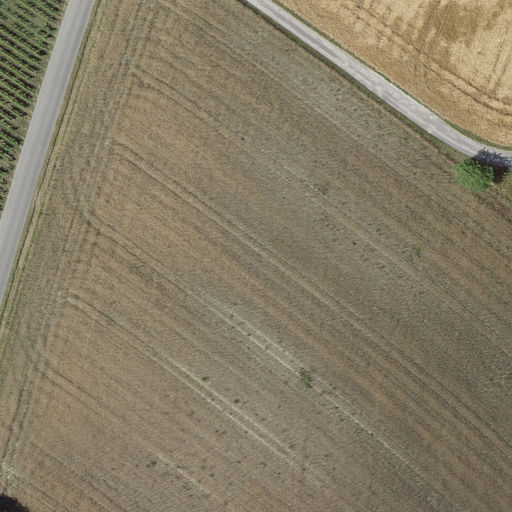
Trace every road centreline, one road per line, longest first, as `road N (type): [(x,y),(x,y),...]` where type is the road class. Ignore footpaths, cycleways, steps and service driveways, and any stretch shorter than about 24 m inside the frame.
road 1 (track): [(511,160),(452,137),(256,0)]
road 2 (tertiary): [(0,273),(87,0)]
